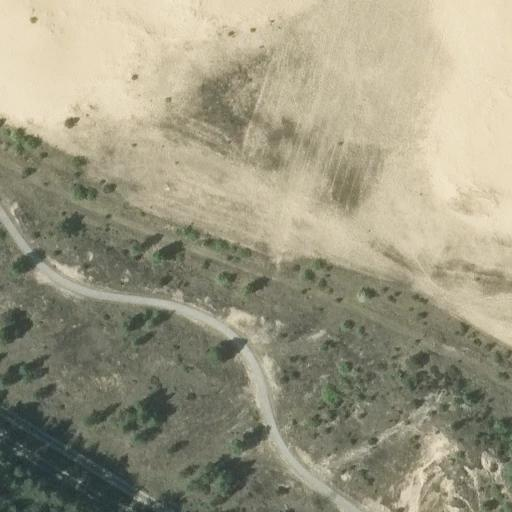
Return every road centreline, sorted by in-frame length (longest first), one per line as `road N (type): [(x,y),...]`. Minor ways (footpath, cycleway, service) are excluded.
road 1 (track): [(0,414),(158,511)]
road 2 (track): [(123,511),(0,436)]
